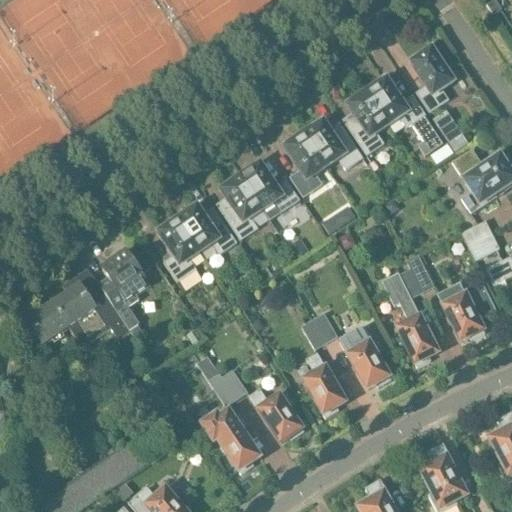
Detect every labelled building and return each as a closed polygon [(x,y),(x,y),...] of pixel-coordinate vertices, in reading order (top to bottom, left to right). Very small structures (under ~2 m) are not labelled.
[(487,8),(493,18),(502,12),(495,3),(487,8)] [(422,58),(410,66),(426,89),(416,96),(430,116),(449,104),(442,93),(454,85),(442,67),(445,64),(432,46),(420,55),(422,58)] [(386,82),(385,82),(383,79),(365,91),(367,94),(390,128),(400,121),(407,132),(411,129),(423,146),(418,149),(425,160),(443,147),(424,120),(426,119),(412,98),(402,105),(386,82)] [(377,137),(390,128),(365,91),(353,99),(355,103),(347,108),(353,116),(343,123),(367,159),(384,147),(377,137)] [(446,114),(433,123),(439,133),(453,124),(446,114)] [(329,133),(323,124),(315,130),(313,126),(301,134),(303,138),(325,171),(338,162),(346,173),(363,161),(339,126),(329,133)] [(446,143),(453,153),(466,144),(460,134),(446,143)] [(316,178),(325,171),(303,138),(284,150),(300,174),(290,181),(304,201),(323,188),(316,178)] [(453,156),(447,147),(431,159),(436,167),(453,156)] [(472,218),(497,201),(495,198),(511,186),(511,176),(510,173),(511,171),(511,169),(501,153),(481,166),(472,153),(452,166),(472,196),(462,203),(472,218)] [(276,190),(260,167),(241,179),(262,213),(270,224),(300,204),(286,183),(276,190)] [(262,213),(241,179),(239,176),(227,184),(229,187),(221,193),(226,201),(216,208),(240,244),(258,232),(250,221),(262,213)] [(396,215),(397,209),(393,203),(384,209),(390,219),(396,215)] [(177,223),(199,256),(212,247),(220,258),(237,246),(213,210),(203,217),(197,209),(189,215),(187,211),(175,219),(177,223)] [(339,231),(332,221),(322,227),(329,238),(339,231)] [(190,263),(199,256),(177,223),(158,235),(174,259),(164,266),(178,286),(197,273),(190,263)] [(469,251),(493,238),(486,225),(462,237),(469,251)] [(356,248),(349,236),(337,242),(344,255),(356,248)] [(493,238),(469,251),(476,264),(500,252),(493,238)] [(300,244),(290,250),(297,262),(308,255),(300,244)] [(103,272),(114,288),(103,295),(129,334),(140,327),(129,311),(140,303),(137,299),(151,289),(143,278),(150,273),(137,254),(130,259),(128,256),(103,272)] [(411,273),(423,297),(434,291),(418,259),(407,264),(411,273)] [(511,259),(486,273),(494,289),(511,279),(511,259)] [(423,297),(411,273),(401,278),(399,275),(382,284),(395,310),(400,308),(412,302),(423,297)] [(70,331),(70,332),(82,350),(111,331),(119,343),(130,335),(129,334),(103,295),(93,279),(88,282),(84,275),(62,290),(66,297),(53,306),(70,331)] [(461,345),(470,340),(471,344),(485,337),(478,323),(496,314),(483,289),(454,304),(448,292),(437,298),(461,345)] [(431,364),(429,361),(438,356),(412,302),(400,308),(409,326),(398,331),(417,371),(431,364)] [(70,331),(53,306),(26,324),(43,349),(70,332),(70,331)] [(194,320),(199,328),(207,323),(204,318),(198,317),(194,320)] [(325,317),(313,324),(326,347),(338,341),(325,317)] [(315,353),(326,347),(313,324),(302,330),(315,353)] [(391,384),(389,380),(377,359),(381,357),(373,344),(358,352),(350,338),(340,345),(367,393),(376,388),(378,391),(391,384)] [(337,410),(346,405),(318,357),(307,363),(315,377),(303,383),(325,422),(339,414),(337,410)] [(222,381),(237,403),(248,396),(233,374),(222,381)] [(226,411),(237,403),(222,381),(220,377),(208,384),(226,411)] [(304,435),(302,432),(280,398),(269,406),(260,392),(250,399),(281,446),(289,441),(292,444),(304,435)] [(214,445),(217,442),(241,478),(254,469),(251,466),(260,460),(229,414),(219,420),(217,417),(202,427),(214,445)] [(511,415),(497,424),(503,435),(489,442),(501,465),(497,467),(507,486),(511,483),(511,415)] [(141,438),(31,511),(82,511),(158,462),(142,438),(141,438)] [(458,474),(443,447),(427,455),(433,466),(420,474),(432,497),(428,499),(435,511),(450,511),(458,508),(456,505),(467,499),(455,475),(458,474)] [(396,509),(380,483),(365,492),(371,503),(358,511),(394,511),(393,511),(396,509)] [(115,494),(123,504),(133,496),(124,486),(115,494)] [(165,492),(155,500),(147,491),(128,507),(132,511),(188,511),(183,506),(180,508),(165,492)]
